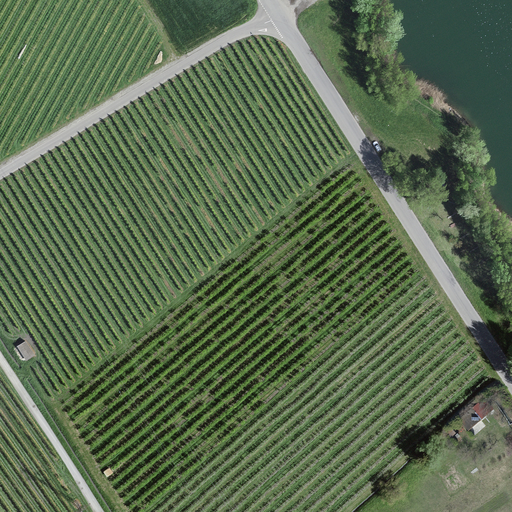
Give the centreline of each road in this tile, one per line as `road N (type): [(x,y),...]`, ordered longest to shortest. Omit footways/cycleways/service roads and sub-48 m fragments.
road 1 (unclassified): [(277,15),(511,381)]
road 2 (unclassified): [(0,175),(277,15)]
road 3 (track): [(0,358),(100,511)]
